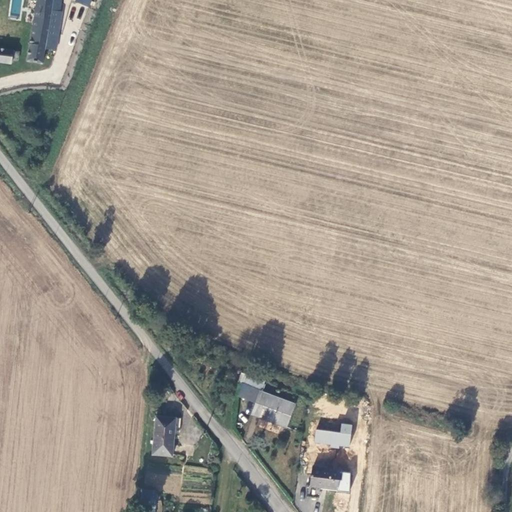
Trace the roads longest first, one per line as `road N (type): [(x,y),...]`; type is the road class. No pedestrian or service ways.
road 1 (unclassified): [(281,511),(0,156)]
road 2 (unknown): [(0,86),(56,74),(74,5)]
